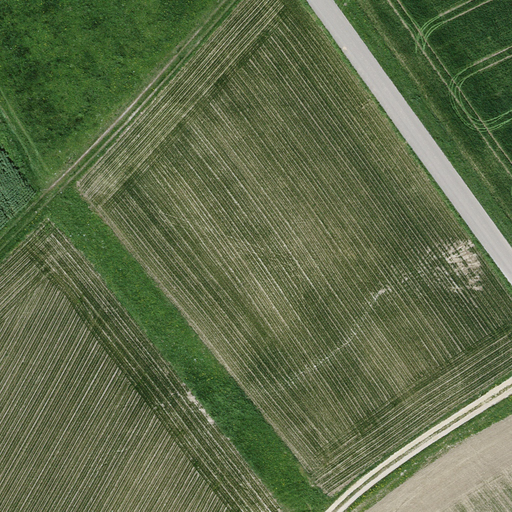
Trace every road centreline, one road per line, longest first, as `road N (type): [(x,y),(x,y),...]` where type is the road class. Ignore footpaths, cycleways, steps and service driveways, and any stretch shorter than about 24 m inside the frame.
road 1 (track): [(228,0),(0,246)]
road 2 (unclassified): [(511,267),(316,0)]
road 3 (track): [(330,511),(455,417),(511,385)]
